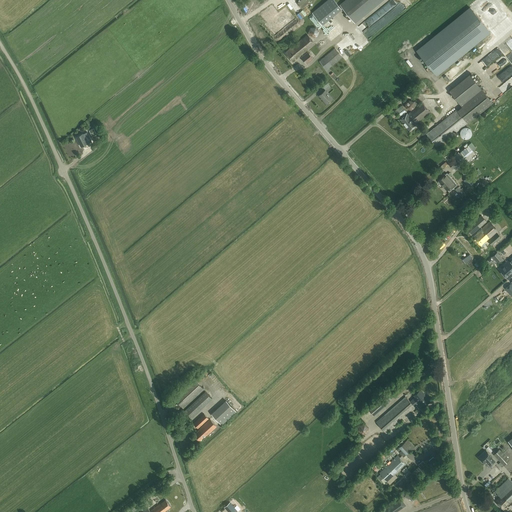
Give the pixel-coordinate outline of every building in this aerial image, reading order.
[(273,7),(266,12),(270,17),(286,5),(282,0),(273,7)] [(327,0),(312,13),(322,24),(341,8),(334,0),(327,0)] [(350,0),(341,7),(355,24),(384,0),(350,0)] [(390,10),(402,1),(401,0),(393,0),(387,5),(390,10)] [(278,30),(297,18),(290,7),(271,20),(278,30)] [(436,75),(490,32),(470,7),(417,51),(436,75)] [(328,22),(330,25),(335,21),(332,17),(323,23),(324,25),(328,22)] [(369,19),(356,28),(360,34),(373,25),(369,19)] [(310,28),(307,33),(311,38),(317,37),(319,32),(316,27),(310,28)] [(315,44),(308,35),(285,53),(292,62),(315,44)] [(313,54),(319,49),(315,44),(309,50),(313,54)] [(347,57),(354,52),(351,47),(343,53),(347,57)] [(326,70),(342,57),(335,48),(319,61),(326,70)] [(511,49),(484,70),(488,76),(511,58),(511,60),(511,62),(511,64),(509,67),(510,68),(511,66),(511,49)] [(306,64),(313,58),(308,52),(301,58),(306,64)] [(459,70),(470,61),(467,57),(464,60),(463,58),(455,65),(459,70)] [(482,69),(489,63),(485,58),(480,62),(481,63),(479,65),(482,69)] [(453,66),(449,69),(451,72),(442,77),(446,82),(458,74),(453,66)] [(449,91),(461,106),(426,134),(437,147),(492,102),(469,74),(449,91)] [(423,80),(422,81),(416,86),(421,92),(427,87),(428,85),(423,80)] [(327,104),(332,99),(325,90),(319,95),(327,104)] [(406,108),(411,110),(415,107),(414,101),(409,100),(405,103),(406,108)] [(401,106),(394,112),(409,131),(416,125),(415,124),(429,112),(422,103),(408,114),(401,106)] [(94,128),(86,132),(89,136),(96,133),(94,128)] [(77,141),(78,141),(81,147),(88,143),(83,134),(76,137),(77,141)] [(468,153),(472,150),(467,143),(462,146),(468,153)] [(456,157),(455,158),(448,163),(453,168),(459,163),(462,160),(458,155),(455,151),(453,153),(456,157)] [(457,185),(447,173),(445,175),(444,174),(442,176),(443,177),(438,181),(439,181),(438,182),(440,184),(441,184),(442,185),(442,184),(444,186),(443,186),(447,190),(449,192),(457,185)] [(469,176),(463,180),(468,187),(473,183),(469,176)] [(487,222),(481,216),(466,229),(472,235),(487,222)] [(473,236),(482,246),(486,243),(485,242),(498,231),(490,222),(473,236)] [(492,246),(501,238),(497,233),(488,242),(492,246)] [(498,261),(502,257),(497,252),(493,255),(498,261)] [(511,267),(507,262),(499,269),(508,280),(511,275),(511,267)] [(210,383),(208,384),(217,394),(224,389),(213,376),(208,380),(210,383)] [(184,409),(204,390),(194,379),(173,398),(184,409)] [(414,395),(415,397),(410,402),(405,397),(376,422),(386,434),(415,408),(414,406),(419,402),(423,405),(429,400),(422,393),(423,393),(420,390),(414,395)] [(190,419),(212,399),(205,391),(183,412),(190,419)] [(368,409),(374,416),(389,403),(383,396),(368,409)] [(230,402),(238,411),(242,408),(233,399),(230,402)] [(222,425),(236,411),(226,400),(211,414),(222,425)] [(204,414),(193,424),(198,428),(208,419),(204,414)] [(217,427),(210,419),(199,429),(199,430),(194,435),(199,441),(206,435),(206,436),(217,427)] [(361,435),(367,434),(369,428),(365,424),(359,425),(357,430),(356,432),(359,436),(361,434),(361,435)] [(406,455),(414,447),(407,440),(399,448),(406,455)] [(499,449),(493,455),(504,465),(509,460),(499,449)] [(490,466),(495,462),(495,461),(491,457),(492,456),(486,450),(478,457),(484,463),(487,461),(488,463),(487,463),(490,466)] [(387,481),(405,464),(397,456),(379,473),(387,481)] [(427,466),(423,461),(418,465),(423,470),(427,466)] [(511,482),(508,479),(495,491),(500,496),(494,501),(503,510),(510,503),(511,505),(511,482)] [(484,497),(489,503),(493,500),(488,494),(484,497)] [(143,511),(141,511),(164,511),(165,511),(171,507),(166,500),(160,504),(150,511),(144,503),(139,507),(143,511)] [(401,500),(383,511),(394,511),(405,505),(401,500)] [(236,511),(238,511),(230,502),(224,507),(228,511),(236,511)]
